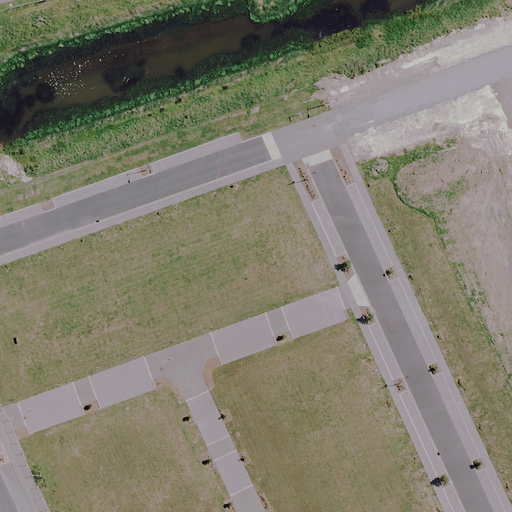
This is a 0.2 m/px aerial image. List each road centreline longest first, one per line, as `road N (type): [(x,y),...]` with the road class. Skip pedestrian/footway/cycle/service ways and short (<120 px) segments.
road 1 (residential): [(0,243),(309,137)]
road 2 (residential): [(479,511),(377,289)]
road 3 (unknown): [(309,137),(511,63)]
road 4 (residential): [(180,358),(377,289)]
road 5 (residential): [(0,422),(180,358)]
road 6 (residential): [(180,358),(251,511)]
road 7 (residential): [(377,289),(309,137)]
